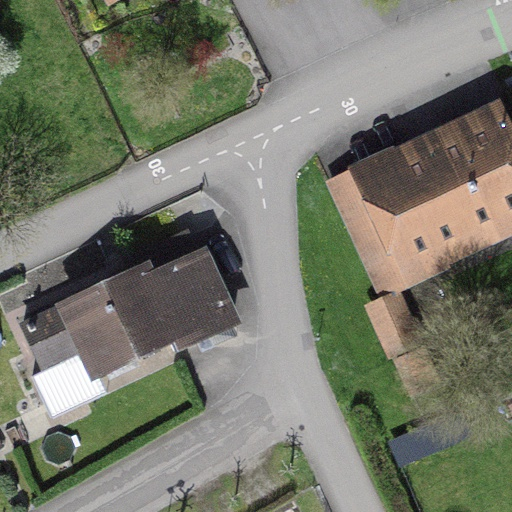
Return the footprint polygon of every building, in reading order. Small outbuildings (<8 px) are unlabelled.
[(103,0),(109,11),(132,0),(103,0)] [(348,174),(327,184),(380,303),(400,294),(402,298),(451,276),(448,269),(511,241),(511,132),(500,105),(394,152),(393,150),(347,171),(348,174)] [(102,384),(172,353),(176,360),(242,330),(207,252),(199,256),(188,232),(125,260),(132,276),(20,326),(42,376),(31,381),(49,422),(53,420),(58,431),(112,406),(102,384)] [(402,298),(400,294),(380,303),(366,309),(387,356),(421,341),(402,298)] [(426,343),(392,357),(408,394),(442,380),(426,343)] [(388,440),(399,471),(441,455),(430,424),(388,440)]
